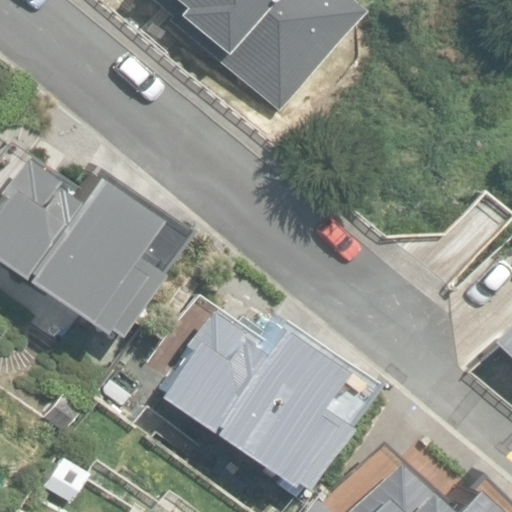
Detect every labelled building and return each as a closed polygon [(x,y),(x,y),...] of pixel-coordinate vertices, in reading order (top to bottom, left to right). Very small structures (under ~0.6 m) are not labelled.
[(163,0),(276,97),(354,7),(345,0),(163,0)] [(67,184),(4,142),(0,147),(0,259),(114,333),(182,230),(81,164),(67,184)] [(511,289),(478,328),(511,358),(511,289)] [(250,334),(202,302),(143,391),(298,493),(370,383),(264,313),(250,334)] [(436,504),(372,443),(317,501),(327,511),(511,511),(468,471),(436,504)]
